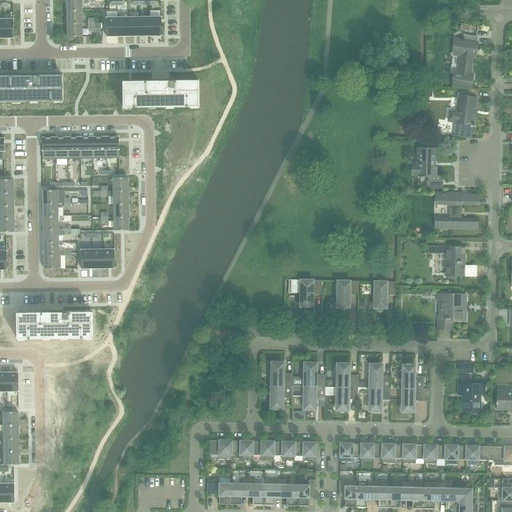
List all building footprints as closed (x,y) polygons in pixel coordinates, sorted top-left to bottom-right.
[(94,2),(94,0),(66,0),(67,11),(82,11),(82,4),(88,4),(88,2),(94,2)] [(82,23),(82,11),(67,11),(67,24),(82,23)] [(128,17),(117,18),(117,36),(128,36),(128,17)] [(139,17),(128,17),(128,36),(139,36),(139,17)] [(150,17),(139,17),(139,36),(150,36),(150,17)] [(161,17),(150,17),(150,36),(161,36),(161,17)] [(117,18),(106,18),(106,36),(117,36),(117,18)] [(13,19),(2,19),(2,38),(13,38),(13,19)] [(82,37),(82,23),(67,24),(67,37),(82,37)] [(473,74),(470,74),(473,53),(476,53),(477,43),(478,37),(464,35),(463,41),(462,41),(455,40),(453,54),(461,56),(459,69),(458,74),(454,74),(453,86),(471,88),(473,74)] [(12,76),(0,75),(0,101),(12,102),(12,98),(19,98),(19,102),(30,101),(30,98),(37,98),(37,101),(54,101),(54,98),(61,97),(62,101),(62,75),(33,75),(12,76)] [(148,81),(122,81),(123,108),(148,107),(155,107),(166,107),(166,103),(173,103),(173,107),(190,107),(190,103),(197,103),(198,103),(198,106),(197,106),(197,107),(199,107),(198,80),(169,81),(148,81)] [(476,98),(459,95),(457,112),(450,111),(448,121),(455,122),(453,136),(471,139),(473,125),(474,125),(476,115),(472,114),(472,109),(474,110),(476,98)] [(68,137),(55,138),(55,159),(68,159),(68,137)] [(80,137),(68,137),(68,159),(81,159),(80,137)] [(93,137),(80,137),(81,159),(93,159),(93,137)] [(105,137),(93,137),(93,159),(106,159),(105,137)] [(119,137),(105,137),(106,159),(119,158),(119,137)] [(55,138),(42,138),(42,160),(55,159),(55,138)] [(435,149),(417,149),(417,164),(412,164),(412,176),(428,176),(427,181),(426,182),(426,188),(432,188),(442,188),(443,178),(441,176),(436,176),(436,167),(434,167),(435,149)] [(113,178),(113,191),(128,191),(128,178),(113,178)] [(13,179),(0,179),(0,192),(13,192),(13,179)] [(64,190),(63,190),(57,190),(51,190),(42,190),(43,204),(58,203),(58,204),(63,204),(70,203),(70,199),(64,199),(64,191),(64,190)] [(128,204),(128,191),(113,191),(108,191),(108,196),(108,197),(113,197),(113,204),(128,204)] [(0,205),(13,206),(13,192),(0,192),(0,205)] [(478,195),(436,194),(436,204),(450,205),(449,219),(436,219),(435,228),(467,229),(477,229),(477,219),(461,219),(461,205),(477,205),(478,195)] [(58,203),(43,204),(43,217),(58,216),(58,204),(58,203)] [(128,217),(128,204),(113,204),(113,217),(128,217)] [(0,218),(14,219),(13,206),(0,205),(0,218)] [(58,230),(58,216),(43,217),(43,230),(58,230)] [(128,230),(128,217),(113,217),(114,231),(128,230)] [(0,232),(14,232),(14,219),(0,218),(0,232)] [(58,243),(58,230),(43,230),(43,243),(58,243)] [(58,243),(43,243),(44,256),(58,256),(64,256),(64,251),(58,251),(58,243)] [(428,246),(428,254),(446,254),(445,276),(464,277),(465,247),(455,247),(428,246)] [(114,249),(103,250),(103,268),(114,268),(114,249)] [(92,250),(81,250),(81,269),(92,268),(92,250)] [(103,250),(92,250),(92,268),(103,268),(103,250)] [(59,269),(58,256),(44,256),(44,269),(59,269)] [(300,305),(312,305),(313,294),(321,294),(322,281),(310,280),(310,278),(303,278),(303,280),(300,280),(300,281),(289,281),(289,280),(288,280),(288,293),(289,293),(289,292),(300,292),(300,305)] [(337,306),(349,306),(350,294),(358,294),(359,281),(347,281),(347,279),(340,279),(340,281),(337,281),(337,306)] [(374,306),(386,307),(387,295),(395,295),(396,282),(384,282),(384,280),(377,280),(377,282),(374,282),(374,306)] [(465,295),(438,294),(437,302),(445,302),(445,317),(438,316),(437,330),(452,330),(452,320),(465,320),(464,320),(464,305),(465,305),(465,295)] [(92,312),(16,313),(17,339),(93,338),(92,312)] [(284,364),(271,364),(271,386),(292,386),(292,374),(284,374),(284,364)] [(304,365),(303,386),(325,387),(325,375),(316,374),(317,365),(304,365)] [(337,366),(336,387),(358,388),(358,375),(349,375),(349,366),(337,366)] [(369,366),(369,388),(390,388),(391,376),(382,376),(382,367),(369,366)] [(402,367),(402,388),(423,389),(423,377),(415,376),(415,367),(402,367)] [(18,372),(7,373),(7,391),(18,391),(18,372)] [(461,376),(461,384),(458,384),(458,394),(463,394),(462,411),(486,411),(479,411),(479,394),(484,394),(484,384),(471,384),(471,378),(470,376),(462,376),(461,376)] [(292,386),(271,386),(270,407),(283,408),(283,398),(292,398),(292,386)] [(325,387),(303,386),(303,408),(316,408),(316,399),(325,399),(325,387)] [(358,388),(336,387),(336,409),(348,409),(349,400),(357,400),(358,388)] [(390,388),(369,388),(368,409),(381,410),(381,400),(390,400),(390,388)] [(423,389),(402,388),(401,410),(414,410),(414,401),(429,401),(429,389),(423,389)] [(511,392),(497,392),(496,409),(511,408),(511,392)] [(295,416),(296,408),(283,407),(282,415),(295,416)] [(18,412),(3,412),(3,425),(18,425),(18,421),(18,412)] [(18,425),(3,425),(3,438),(18,438),(18,430),(18,425)] [(18,438),(3,438),(3,452),(18,451),(18,447),(18,438)] [(215,441),(209,440),(209,441),(210,441),(210,454),(219,454),(219,459),(231,460),(232,455),(231,455),(231,441),(219,441),(219,442),(215,442),(215,441)] [(236,441),(231,441),(231,455),(232,455),(240,455),(240,460),(252,460),(253,455),(252,455),(252,441),(240,441),(240,443),(236,442),(236,441)] [(257,441),(252,441),(252,455),(253,455),(261,455),(261,460),(273,461),(274,456),(273,456),(273,442),(261,442),(261,443),(257,443),(257,441)] [(278,442),(273,442),(273,456),(274,456),(282,456),(282,461),(294,461),(295,456),(294,456),(294,442),(282,442),(282,443),(278,443),(278,442)] [(299,442),(294,442),(294,456),(295,456),(303,456),(303,461),(315,461),(316,443),(303,442),(303,444),(299,444),(299,442)] [(340,444),(339,462),(352,462),(352,457),(361,458),(361,444),(357,444),(357,445),(353,445),(353,444),(339,443),(339,444),(340,444)] [(374,444),(361,444),(361,458),(360,462),(373,463),(373,458),(382,458),(382,444),(378,444),(378,446),(374,446),(374,444)] [(395,444),(382,444),(382,458),(381,463),(394,463),(394,458),(403,459),(403,445),(399,445),(399,446),(395,446),(395,444)] [(416,445),(403,445),(403,459),(402,463),(415,464),(415,459),(424,459),(424,445),(420,445),(420,447),(416,446),(416,445)] [(437,445),(424,445),(424,459),(423,464),(436,464),(436,459),(445,459),(445,446),(441,445),(441,447),(437,447),(437,445)] [(458,446),(445,446),(445,459),(444,464),(457,464),(457,460),(466,460),(466,446),(462,446),(462,447),(458,447),(458,446)] [(479,446),(466,446),(466,460),(465,465),(478,465),(478,460),(487,460),(487,446),(483,446),(483,448),(479,448),(479,446)] [(500,447),(487,446),(487,460),(495,461),(495,465),(511,465),(511,446),(504,447),(504,448),(500,448),(500,447)] [(18,451),(3,452),(4,465),(18,464),(18,456),(18,451)] [(220,478),(213,478),(213,494),(219,494),(219,504),(230,504),(230,484),(219,484),(220,478)] [(247,479),(242,478),(241,484),(230,484),(230,504),(241,505),(241,495),(247,495),(247,479)] [(511,478),(502,479),(502,488),(497,488),(497,500),(502,501),(502,500),(511,500),(511,478)] [(253,479),(247,479),(247,495),(252,495),(252,505),(263,505),(264,485),(253,484),(253,479)] [(281,479),(264,479),(264,485),(263,505),(275,505),(275,496),(281,496),(281,479)] [(287,479),(281,479),(281,496),(286,496),(286,505),(297,506),(298,485),(287,485),(287,479)] [(315,480),(309,480),(309,485),(298,485),(297,506),(308,506),(309,496),(315,497),(315,480)] [(356,481),(339,480),(339,497),(345,497),(345,507),(356,507),(356,486),(356,481)] [(373,481),(367,481),(367,487),(356,486),(356,507),(367,507),(367,498),(373,498),(373,481)] [(390,482),(373,481),(373,498),(378,498),(378,507),(389,508),(390,487),(390,482)] [(407,482),(401,482),(401,487),(390,487),(389,508),(400,508),(401,498),(406,498),(407,482)] [(413,482),(407,482),(406,498),(412,499),(412,508),(423,508),(423,488),(412,488),(413,482)] [(440,483),(424,482),(423,488),(423,508),(434,509),(434,499),(440,499),(440,483)] [(13,483),(3,484),(3,502),(14,502),(14,483),(13,483)] [(446,483),(440,483),(440,499),(445,499),(445,509),(451,509),(457,503),(457,489),(446,488),(446,483)] [(511,511),(511,500),(502,500),(502,501),(502,509),(497,509),(496,511),(511,511)] [(471,503),(457,503),(451,509),(450,511),(476,511),(477,506),(475,504),(471,504),(471,503)]
